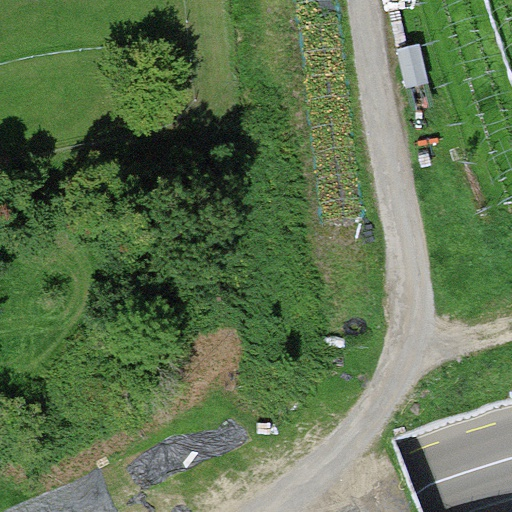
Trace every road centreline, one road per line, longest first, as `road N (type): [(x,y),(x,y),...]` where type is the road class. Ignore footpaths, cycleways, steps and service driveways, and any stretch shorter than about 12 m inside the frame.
road 1 (track): [(272,511),(367,422),(404,367),(411,311),(367,0)]
road 2 (secondary): [(511,461),(358,511)]
